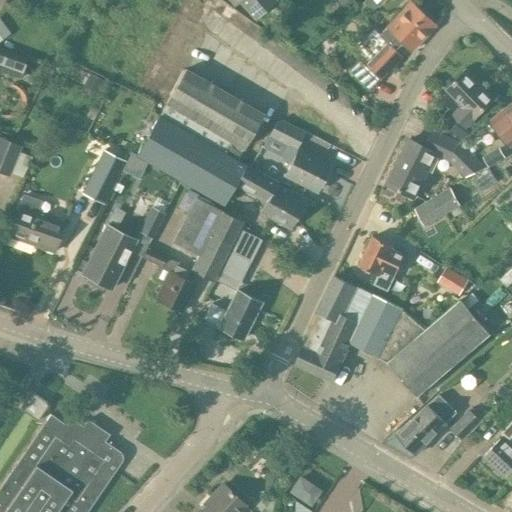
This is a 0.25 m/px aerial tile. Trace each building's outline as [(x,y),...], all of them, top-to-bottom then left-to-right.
[(227,0),(233,7),(238,3),(255,21),(277,1),(276,0),(227,0)] [(334,0),(344,10),(355,0),(334,0)] [(380,35),(396,50),(404,43),(411,50),(435,24),(411,2),(387,27),(380,35)] [(268,28),(282,17),(275,8),(261,19),(268,28)] [(0,40),(9,34),(0,21),(0,40)] [(359,60),(380,78),(402,56),(396,50),(380,35),(373,29),(351,52),(359,60)] [(0,71),(20,78),(28,58),(0,48),(0,71)] [(369,89),(380,78),(360,61),(350,72),(369,89)] [(160,113),(238,157),(243,148),(262,113),(185,69),(165,103),(165,104),(160,113)] [(469,126),(497,98),(469,71),(448,89),(464,105),(456,113),(469,126)] [(83,91),(97,98),(104,81),(90,75),(83,91)] [(511,145),(511,105),(493,121),(511,145)] [(236,160),(238,157),(160,113),(159,115),(158,115),(137,152),(226,202),(235,185),(237,182),(239,179),(246,165),(236,160)] [(428,146),(438,151),(437,153),(448,159),(461,144),(436,130),(428,146)] [(0,137),(0,172),(10,176),(22,146),(0,137)] [(438,151),(428,146),(411,137),(389,183),(415,197),(438,151)] [(318,188),(330,164),(288,143),(282,155),(291,160),(286,172),(318,188)] [(466,176),(484,168),(461,144),(448,159),(466,176)] [(82,192),(104,203),(112,187),(117,177),(125,160),(103,149),(99,158),(82,192)] [(484,157),(489,166),(505,157),(500,149),(484,157)] [(131,152),(123,170),(139,178),(148,160),(131,152)] [(268,199),(266,203),(262,209),(292,226),(304,204),(290,196),(293,191),(246,165),(239,179),(237,182),(268,199)] [(461,207),(452,189),(450,188),(415,207),(425,225),(426,224),(427,225),(461,207)] [(213,279),(243,220),(196,196),(198,194),(188,189),(178,209),(188,213),(174,241),(200,254),(193,269),(213,279)] [(3,233),(55,250),(65,221),(29,210),(33,197),(17,192),(13,204),(12,204),(3,233)] [(152,238),(165,213),(143,203),(134,220),(142,224),(138,231),(152,238)] [(113,287),(137,239),(107,225),(83,272),(86,274),(87,279),(105,288),(110,285),(113,287)] [(366,245),(369,248),(360,265),(379,275),(374,284),(389,291),(407,256),(393,249),(395,246),(375,236),(374,238),(369,238),(366,245)] [(153,278),(164,284),(157,298),(182,311),(197,282),(187,277),(189,272),(177,265),(178,263),(148,248),(143,257),(160,266),(153,278)] [(251,260),(231,250),(221,270),(241,280),(251,260)] [(511,254),(493,272),(511,292),(511,254)] [(438,283),(459,295),(468,279),(447,266),(438,283)] [(491,334),(469,308),(479,300),(473,293),(463,301),(461,299),(426,330),(403,310),(403,308),(380,296),(335,275),(318,310),(321,312),(296,363),(334,381),(352,343),(380,357),(388,362),(418,397),(491,334)] [(205,316),(220,324),(219,325),(244,338),(263,301),(238,289),(227,310),(212,302),(205,316)] [(38,419),(40,420),(43,416),(50,405),(51,403),(33,391),(33,390),(21,408),(23,409),(38,419)] [(418,452),(449,422),(431,405),(412,423),(410,421),(398,433),(418,452)] [(463,441),(482,422),(470,409),(451,428),(463,441)] [(120,451),(98,437),(103,430),(88,419),(83,426),(69,417),(65,424),(51,414),(0,489),(0,511),(87,511),(122,463),(122,462),(123,461),(123,460),(123,459),(123,458),(123,456),(123,455),(122,454),(121,452),(120,451)] [(508,476),(511,471),(511,420),(501,432),(504,435),(485,456),(508,476)] [(323,490),(300,475),(289,492),(312,507),(323,490)] [(236,511),(244,504),(223,485),(211,497),(213,499),(201,511),(236,511)]
